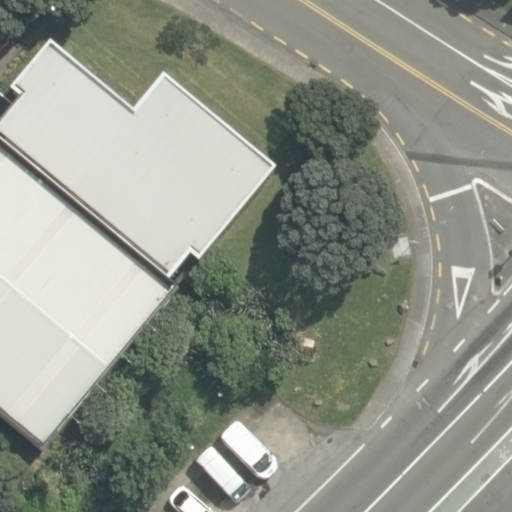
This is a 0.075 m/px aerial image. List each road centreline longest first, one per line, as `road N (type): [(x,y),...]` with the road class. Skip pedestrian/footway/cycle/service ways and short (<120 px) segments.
road 1 (primary): [(468,407),(465,234),(422,117),(270,0)]
road 2 (unclassified): [(343,0),(511,80)]
road 3 (primary): [(367,511),(468,407)]
